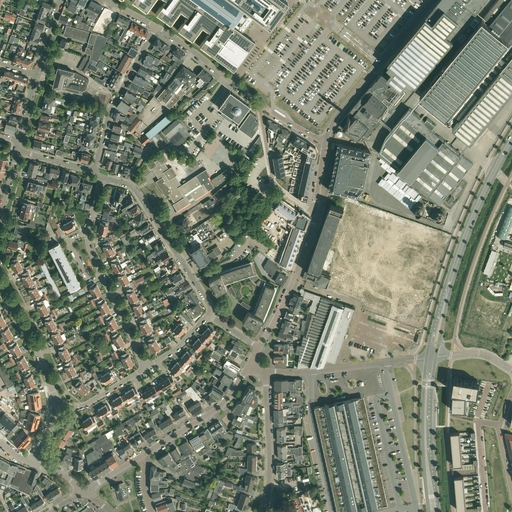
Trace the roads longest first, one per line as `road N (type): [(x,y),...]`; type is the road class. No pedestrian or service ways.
road 1 (residential): [(208,314),(135,190),(100,178)]
road 2 (secondary): [(444,304),(474,213),(511,139)]
road 3 (unclassified): [(432,0),(325,140)]
road 4 (unclassified): [(264,371),(427,358)]
road 5 (residential): [(94,171),(111,109),(156,26)]
road 6 (secondary): [(438,511),(428,431),(435,357)]
road 7 (secondary): [(427,358),(428,511)]
road 8 (unclassified): [(259,347),(293,281),(314,214)]
road 9 (unclassified): [(141,456),(217,408),(248,366)]
road 10 (unclassified): [(259,102),(273,180),(314,214)]
road 11 (residential): [(54,403),(0,282)]
road 12 (unclassified): [(266,499),(264,371)]
road 13 (unclassified): [(259,102),(156,26)]
